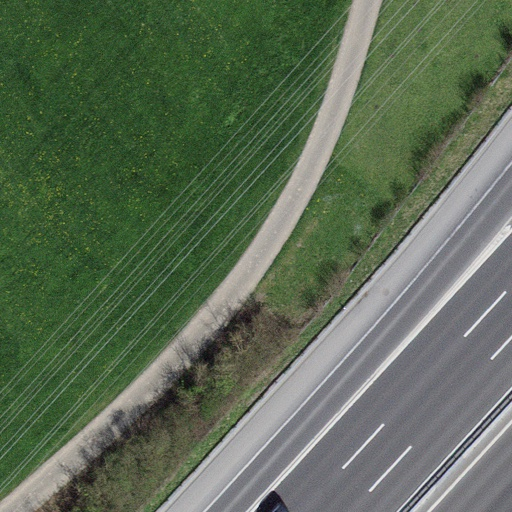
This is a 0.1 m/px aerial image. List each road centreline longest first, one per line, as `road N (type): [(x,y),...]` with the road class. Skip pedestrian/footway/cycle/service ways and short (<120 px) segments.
road 1 (track): [(8,511),(242,284),(316,152),(369,0)]
road 2 (motorway): [(511,205),(295,511)]
road 3 (motorway): [(511,307),(322,511)]
